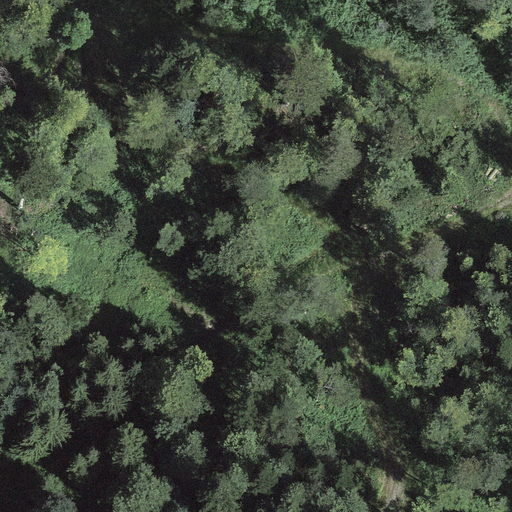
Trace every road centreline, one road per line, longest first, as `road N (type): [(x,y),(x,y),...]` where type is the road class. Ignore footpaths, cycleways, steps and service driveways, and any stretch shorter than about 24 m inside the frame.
road 1 (track): [(390,511),(399,463),(362,382),(357,304),(393,254),(511,190)]
road 2 (track): [(511,128),(462,80),(418,61),(274,45),(169,17),(152,0)]
